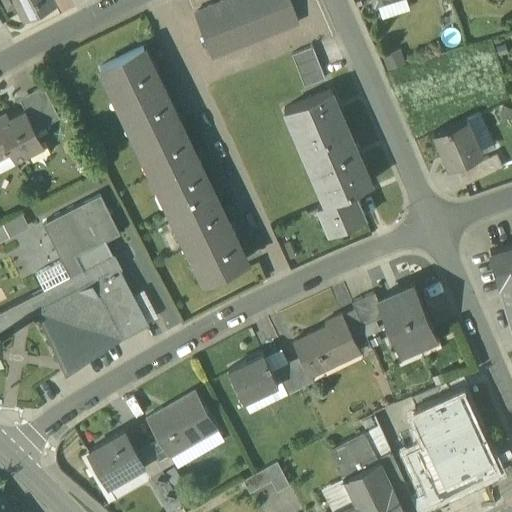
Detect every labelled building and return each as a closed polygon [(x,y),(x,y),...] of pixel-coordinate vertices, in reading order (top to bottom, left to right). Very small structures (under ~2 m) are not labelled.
[(15,0),(17,2),(23,14),(49,0),(15,0)] [(224,0),(194,12),(211,55),(297,20),(289,0),(224,0)] [(409,6),(406,0),(374,0),(380,16),(409,6)] [(99,65),(133,137),(177,116),(143,44),(99,65)] [(291,53),(303,85),(324,77),(312,45),(291,53)] [(400,46),(381,53),(386,68),(405,62),(400,46)] [(28,115),(35,128),(59,116),(42,84),(30,90),(40,109),(28,115)] [(283,107),(324,201),(352,189),(370,181),(330,87),(283,107)] [(18,97),(25,109),(28,115),(40,109),(30,90),(18,97)] [(9,117),(0,121),(0,133),(9,151),(14,160),(28,153),(31,151),(29,148),(41,141),(35,128),(28,115),(25,109),(9,117)] [(0,121),(9,117),(6,111),(0,113),(0,121)] [(465,117),(481,152),(494,146),(479,111),(465,117)] [(133,137),(167,208),(211,186),(177,116),(133,137)] [(431,132),(447,168),(481,153),(481,152),(465,117),(431,132)] [(0,156),(9,151),(0,133),(0,156)] [(31,151),(28,153),(32,160),(51,150),(45,139),(41,141),(43,145),(31,151)] [(43,145),(41,141),(29,148),(31,151),(43,145)] [(9,151),(0,156),(0,170),(15,163),(14,160),(9,151)] [(457,170),(463,184),(502,167),(496,153),(457,170)] [(245,258),(211,186),(167,208),(201,279),(245,258)] [(363,215),(352,189),(324,201),(316,204),(327,230),(363,215)] [(42,221),(61,259),(69,275),(111,253),(103,239),(107,237),(105,233),(116,227),(99,192),(42,221)] [(28,226),(21,212),(2,222),(8,234),(9,236),(28,226)] [(0,238),(8,234),(2,222),(0,223),(0,238)] [(105,233),(107,237),(119,231),(116,227),(105,233)] [(511,278),(511,242),(489,249),(495,270),(500,268),(503,279),(498,280),(499,283),(511,278)] [(36,309),(64,364),(146,322),(132,294),(111,253),(69,275),(43,288),(29,296),(36,309)] [(43,288),(69,275),(61,259),(35,272),(43,288)] [(511,278),(499,283),(511,324),(511,278)] [(382,315),(398,351),(435,334),(413,283),(377,299),(375,299),(382,315)] [(132,294),(146,322),(158,316),(143,288),(132,294)] [(351,300),(354,307),(361,324),(375,318),(382,315),(375,299),(377,299),(373,290),(351,300)] [(0,311),(0,327),(36,309),(29,296),(0,311)] [(364,330),(361,324),(354,307),(342,313),(352,335),(364,330)] [(300,355),(309,374),(359,350),(352,335),(342,313),(341,312),(324,320),(326,325),(293,341),(300,355)] [(361,324),(364,330),(366,335),(380,329),(375,318),(361,324)] [(280,346),(265,353),(272,368),(276,366),(287,361),(280,346)] [(227,367),(242,398),(278,381),(272,368),(265,353),(263,350),(227,367)] [(300,355),(287,361),(299,385),(311,379),(309,374),(300,355)] [(288,391),(299,385),(287,361),(276,366),(288,391)] [(278,381),(242,398),(247,410),(288,391),(276,366),(272,368),(278,381)] [(410,395),(416,408),(450,393),(445,381),(410,395)] [(426,499),(423,491),(412,496),(417,508),(498,471),(461,388),(457,390),(488,457),(475,463),(480,474),(426,499)] [(423,491),(426,499),(480,474),(475,463),(488,457),(457,390),(450,393),(416,408),(429,439),(424,441),(404,450),(423,491)] [(157,439),(165,453),(167,451),(212,425),(193,391),(161,410),(160,407),(144,417),(157,439)] [(410,410),(424,441),(429,439),(416,408),(410,410)] [(378,423),(362,431),(376,457),(390,450),(378,423)] [(172,462),(173,464),(220,437),(212,425),(167,451),(173,462),(172,462)] [(87,451),(106,484),(141,464),(143,463),(137,451),(124,430),(87,451)] [(373,490),(384,511),(400,502),(376,457),(362,431),(327,450),(341,476),(354,501),(373,490)] [(157,439),(147,446),(160,469),(172,462),(173,462),(167,451),(165,453),(157,439)] [(148,476),(160,469),(147,446),(137,451),(143,463),(141,464),(148,476)] [(376,457),(400,502),(412,496),(390,450),(376,457)] [(106,484),(87,451),(80,455),(107,502),(114,498),(106,484)] [(242,479),(249,492),(271,480),(277,491),(289,484),(277,461),(242,479)] [(173,464),(172,462),(160,469),(170,485),(182,478),(173,464)] [(106,484),(114,498),(149,477),(148,476),(141,464),(106,484)] [(149,477),(158,493),(170,486),(170,485),(160,469),(148,476),(149,477)] [(320,487),(333,511),(354,501),(341,476),(320,487)] [(170,486),(158,493),(169,510),(180,503),(170,486)] [(384,511),(373,490),(354,501),(333,511),(332,511),(384,511)] [(0,492),(0,511),(1,511),(10,506),(0,492)] [(384,511),(405,511),(400,502),(384,511)]
